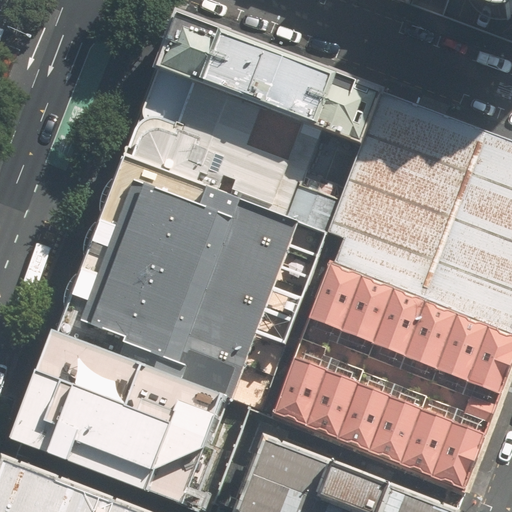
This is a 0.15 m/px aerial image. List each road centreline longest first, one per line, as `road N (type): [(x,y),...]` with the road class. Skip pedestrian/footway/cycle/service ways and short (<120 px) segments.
road 1 (residential): [(263,0),(511,94)]
road 2 (primary): [(94,0),(0,240)]
